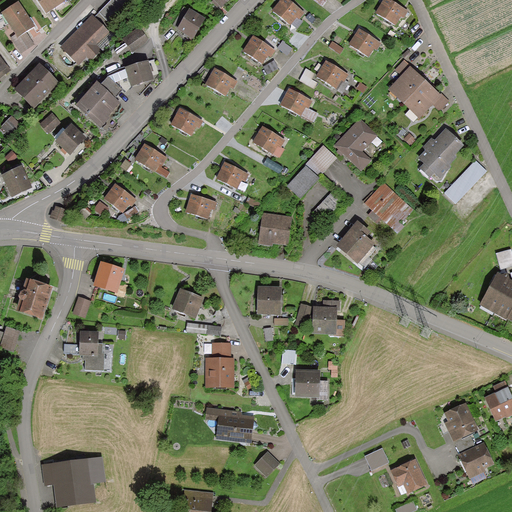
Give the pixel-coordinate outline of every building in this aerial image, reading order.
[(70,0),(36,0),(47,16),(70,0)] [(114,0),(101,12),(111,23),(135,0),(114,0)] [(222,12),(233,0),(210,0),(210,1),(222,12)] [(306,13),(288,0),(280,0),(272,12),(291,27),(298,17),(301,19),(306,13)] [(409,11),(389,0),(383,0),(375,15),(397,27),(402,18),(404,19),(409,11)] [(36,27),(19,2),(2,14),(16,34),(12,36),(22,52),(35,43),(27,32),(36,27)] [(205,23),(189,13),(177,34),(193,43),(205,23)] [(92,17),(62,48),(79,65),(86,57),(90,61),(101,50),(96,45),(108,32),(92,17)] [(149,39),(140,28),(124,40),(133,51),(149,39)] [(383,44),(359,29),(348,46),(370,59),(376,49),(379,51),(383,44)] [(277,50),(254,36),(244,52),(263,64),(268,55),(272,57),(277,50)] [(344,48),(333,41),(329,47),(340,54),(344,48)] [(0,77),(11,70),(8,65),(7,66),(0,56),(0,77)] [(275,59),(265,65),(269,71),(279,64),(275,59)] [(350,73),(327,60),(316,77),(338,90),(344,81),(345,82),(350,73)] [(411,66),(405,61),(396,71),(401,76),(411,66)] [(155,80),(149,62),(126,69),(129,78),(132,87),(155,80)] [(40,64),(15,89),(34,108),(60,83),(40,64)] [(443,96),(411,66),(401,76),(388,90),(420,120),(434,106),(443,96)] [(126,69),(108,78),(115,84),(129,78),(126,69)] [(238,82),(214,69),(204,86),(225,98),(231,88),(234,89),(238,82)] [(316,74),(306,70),(300,82),(315,89),(318,83),(313,81),(316,74)] [(115,84),(108,78),(101,85),(115,97),(122,89),(115,84)] [(101,85),(98,83),(78,107),(100,125),(120,101),(115,97),(101,85)] [(314,101),(288,88),(279,106),(301,117),(306,107),(310,109),(314,101)] [(450,102),(443,96),(434,106),(441,112),(450,102)] [(204,121),(181,108),(172,125),(192,136),(197,127),(200,128),(204,121)] [(52,113),(41,124),(50,134),(62,123),(52,113)] [(12,117),(2,127),(10,135),(21,125),(12,117)] [(360,119),(335,146),(363,172),(373,162),(362,151),(377,135),(360,119)] [(72,124),(55,144),(71,157),(87,137),(72,124)] [(287,140),(262,126),(252,143),(275,155),(279,146),(282,148),(287,140)] [(465,147),(446,129),(436,140),(432,136),(422,147),(425,150),(416,159),(422,164),(417,169),(430,181),(433,179),(439,184),(453,169),(450,167),(457,159),(455,157),(465,147)] [(414,138),(410,134),(405,140),(410,144),(414,138)] [(145,145),(135,161),(157,174),(159,172),(167,177),(170,171),(162,167),(167,158),(145,145)] [(338,158),(325,146),(307,165),(321,177),(338,158)] [(283,168),(270,160),(267,166),(280,174),(283,168)] [(476,161),(445,193),(456,203),(487,172),(476,161)] [(250,175),(225,163),(218,180),(239,190),(244,181),(246,182),(250,175)] [(321,177),(307,165),(288,186),(302,198),(321,177)] [(23,167),(3,176),(13,198),(33,188),(23,167)] [(414,210),(385,183),(366,204),(395,230),(414,210)] [(115,185),(105,199),(124,213),(129,206),(131,208),(137,201),(115,185)] [(346,205),(333,193),(313,214),(326,226),(346,205)] [(219,203),(193,195),(187,214),(210,221),(213,210),(217,211),(219,203)] [(261,203),(248,198),(245,204),(259,210),(261,203)] [(102,205),(96,213),(104,218),(110,210),(102,205)] [(121,215),(116,221),(123,223),(140,212),(136,206),(121,215)] [(55,213),(52,212),(50,220),(65,224),(68,210),(56,208),(55,213)] [(294,215),(263,212),(259,244),(275,246),(275,244),(290,246),(294,215)] [(372,233),(358,222),(338,248),(359,265),(374,245),(367,239),(372,233)] [(511,251),(498,255),(502,272),(511,268),(511,251)] [(124,269),(101,262),(94,287),(117,293),(124,269)] [(511,279),(498,272),(480,305),(511,322),(511,279)] [(53,288),(27,280),(23,293),(21,293),(19,297),(20,300),(17,311),(42,319),(53,288)] [(283,287),(260,287),(259,314),(282,315),(283,287)] [(181,289),(172,310),(194,319),(203,298),(181,289)] [(91,301),(80,297),(75,314),(86,318),(91,301)] [(324,307),(316,307),(314,335),(344,337),(345,321),(338,321),(338,311),(341,311),(341,301),(324,300),(324,307)] [(314,307),(301,304),(296,324),(309,327),(314,307)] [(288,318),(275,319),(276,326),(289,325),(288,318)] [(221,327),(188,323),(187,332),(220,336),(221,327)] [(19,330),(6,327),(1,348),(14,352),(19,330)] [(272,328),(265,329),(266,341),(274,340),(272,328)] [(104,353),(103,344),(99,344),(100,333),(81,332),(81,345),(65,345),(65,354),(81,354),(81,356),(84,356),(84,362),(86,362),(85,371),(105,371),(105,354),(104,353)] [(204,357),(205,388),(235,387),(235,357),(232,357),(232,342),(212,342),(212,357),(204,357)] [(298,350),(283,349),(282,364),(297,366),(298,350)] [(322,358),(311,357),(311,367),(322,368),(322,358)] [(322,371),(296,370),(295,399),(327,399),(328,382),(322,381),(322,371)] [(497,392),(485,398),(497,423),(507,418),(508,419),(511,416),(511,394),(508,387),(506,388),(503,383),(494,387),(497,392)] [(467,403),(444,413),(448,421),(444,423),(452,443),(454,442),(471,435),(479,431),(467,403)] [(243,412),(207,408),(206,421),(219,422),(217,441),(252,444),(255,416),(243,415),(243,412)] [(471,435),(454,442),(459,454),(476,446),(471,435)] [(459,454),(458,454),(469,479),(486,472),(484,469),(495,465),(485,442),(476,446),(459,454)] [(382,449),(365,456),(372,470),(389,463),(382,449)] [(267,477),(281,463),(268,451),(255,464),(267,477)] [(103,459),(42,467),(44,486),(54,484),(57,507),(96,503),(93,483),(105,482),(103,459)] [(415,460),(390,471),(398,488),(405,485),(409,493),(427,484),(415,460)] [(212,511),(214,492),(184,490),(182,511),(212,511)] [(414,501),(396,509),(397,511),(412,511),(418,510),(414,501)]
